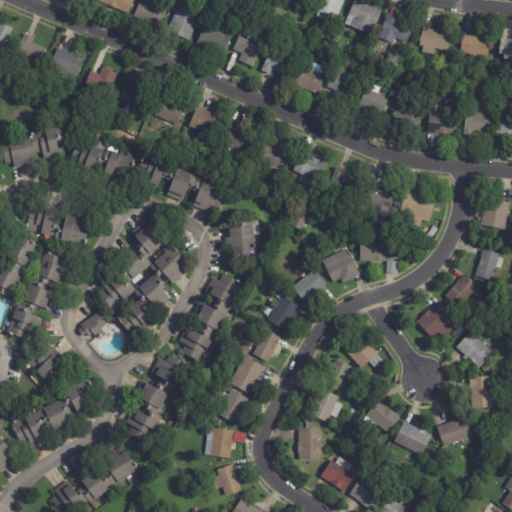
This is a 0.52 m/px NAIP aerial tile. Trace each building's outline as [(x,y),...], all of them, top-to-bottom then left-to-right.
[(108,4),(100,1),(100,0),(133,0),(129,13),(108,4)] [(345,0),(337,19),(327,15),(325,19),(317,16),(319,11),(314,9),(317,0),(345,0)] [(361,0),(369,4),(369,5),(383,11),(372,35),(345,24),(355,0),(361,0)] [(142,2),(158,9),(160,3),(170,7),(161,29),(134,16),(141,1),(142,2)] [(186,11),(199,17),(190,40),(168,31),(174,16),(176,12),(182,14),(183,10),(186,11)] [(272,11),(277,13),(274,20),(269,17),(272,11)] [(390,13),(400,17),(399,19),(414,26),(407,43),(389,36),(387,41),(379,37),(389,12),(390,13)] [(0,23),(13,29),(0,57),(0,23)] [(224,54),(197,43),(205,24),(216,28),(218,23),(227,27),(225,32),(232,35),(224,54)] [(430,29),(452,33),(449,51),(436,49),(434,55),(423,52),(424,46),(420,45),(424,27),(430,29)] [(28,35),(34,37),(31,42),(46,48),(38,67),(14,56),(25,33),(28,35)] [(254,67),(239,61),(242,53),(234,50),(240,35),(263,45),(254,67)] [(469,36),(491,39),(489,56),(462,52),(464,35),(469,36)] [(504,38),(511,38),(511,59),(500,58),(503,38),(504,38)] [(365,44),(370,46),(368,52),(362,49),(364,44),(365,44)] [(59,49),(84,59),(76,78),(69,75),(67,80),(59,77),(61,71),(50,67),(58,48),(59,49)] [(274,70),(272,70),(270,74),(262,71),(271,48),(295,58),(287,76),(274,70)] [(390,54),(399,57),(396,65),(387,63),(390,54)] [(327,76),(319,95),(293,84),(301,65),(327,76)] [(362,65),(368,68),(365,75),(359,72),(362,65)] [(93,71),(100,74),(103,67),(117,74),(108,96),(85,85),(91,71),(93,71)] [(333,92),(327,90),(333,73),(353,80),(348,92),(339,89),(337,94),(333,92)] [(132,79),(138,82),(136,87),(150,93),(143,111),(119,101),(129,78),(132,79)] [(364,114),(357,111),(369,83),(381,88),(379,93),(390,98),(382,116),(368,109),(366,114),(364,114)] [(43,96),(35,93),(39,84),(47,88),(43,96)] [(181,122),(180,125),(159,117),(164,103),(172,106),(174,100),(187,104),(181,122)] [(410,126),(411,121),(395,117),(398,104),(422,109),(418,128),(410,126)] [(199,108),(223,119),(212,145),(198,139),(201,132),(189,126),(198,107),(199,108)] [(431,112),(458,115),(456,136),(428,133),(430,112),(431,112)] [(474,113),(491,115),(489,134),(476,132),(476,137),(464,136),(467,112),(474,113)] [(511,138),(502,137),(497,137),(499,120),(505,121),(506,115),(511,116),(511,138)] [(237,124),(243,127),(241,133),(254,138),(247,155),(224,146),(233,123),(237,124)] [(51,157),(38,160),(37,157),(28,159),(30,165),(15,168),(14,162),(6,164),(5,160),(0,161),(0,142),(31,136),(31,133),(61,126),(65,144),(58,145),(61,155),(51,157)] [(108,149),(136,161),(129,177),(123,175),(119,184),(103,177),(108,164),(103,162),(102,164),(97,162),(91,176),(76,170),(78,164),(70,160),(79,140),(92,145),(94,139),(107,145),(105,150),(107,151),(108,149)] [(266,146),(274,149),(277,142),(291,147),(281,171),(254,159),(261,144),(266,146)] [(303,153),(328,164),(320,182),(315,180),(312,187),(298,181),(301,174),(294,171),(302,152),(303,153)] [(223,199),(218,211),(210,208),(208,213),(193,206),(198,192),(192,190),(191,192),(187,191),(183,202),(168,196),(173,181),(162,177),(157,191),(134,182),(145,154),(160,159),(159,162),(227,188),(223,199)] [(340,168),(346,170),(344,176),(359,181),(353,195),(329,186),(337,167),(340,168)] [(386,218),(372,214),(374,208),(359,204),(364,187),(379,192),(381,185),(395,190),(386,218)] [(407,192),(436,200),(430,223),(423,221),(422,226),(412,223),(413,217),(401,214),(407,192)] [(509,203),(511,203),(506,230),(482,225),(487,201),(497,203),(498,201),(509,203)] [(45,207),(55,209),(54,212),(56,212),(54,222),(65,224),(67,213),(83,216),(81,224),(90,226),(86,246),(55,241),(56,236),(27,231),(28,228),(26,227),(27,224),(28,224),(31,210),(39,211),(40,206),(45,207)] [(306,223),(302,231),(292,225),(297,214),(308,219),(306,223)] [(339,220),(342,214),(348,217),(346,222),(339,220)] [(328,226),(331,221),(337,223),(335,229),(328,226)] [(152,225),(156,222),(169,239),(167,241),(169,244),(165,248),(162,245),(147,258),(152,265),(141,274),(144,278),(134,286),(136,290),(111,310),(98,294),(106,288),(101,283),(117,270),(114,266),(120,261),(115,256),(128,245),(133,250),(141,244),(132,232),(145,222),(149,228),(152,225)] [(256,251),(233,254),(232,245),(226,246),(225,230),(253,227),(256,251)] [(347,237),(355,233),(357,239),(349,242),(347,237)] [(16,234),(37,245),(11,298),(0,292),(0,288),(1,287),(0,286),(0,264),(4,256),(1,255),(9,239),(12,241),(15,234),(16,234)] [(377,244),(404,244),(404,259),(392,259),(392,261),(361,261),(361,244),(362,244),(362,237),(373,237),(374,244),(377,244)] [(415,254),(404,252),(404,243),(416,244),(415,254)] [(179,252),(188,263),(181,268),(186,274),(165,291),(171,299),(154,313),(160,320),(147,331),(144,326),(132,336),(118,318),(140,300),(134,292),(157,274),(150,266),(166,254),(163,250),(169,246),(171,249),(174,246),(176,249),(177,249),(179,252)] [(346,250),(348,256),(350,255),(361,276),(350,282),(347,277),(335,284),(323,261),(345,250),(346,250)] [(477,276),(483,250),(500,254),(499,259),(503,260),(501,269),(497,268),(494,280),(477,276)] [(52,255),(65,260),(63,267),(65,268),(59,283),(52,280),(47,292),(56,295),(50,311),(39,307),(34,317),(42,320),(36,335),(30,332),(27,341),(6,333),(18,303),(23,305),(33,279),(35,280),(46,252),(49,253),(49,252),(53,254),(52,255)] [(392,262),(399,262),(398,274),(386,273),(387,261),(392,262)] [(325,285),(305,303),(293,288),(314,270),(327,284),(325,285)] [(221,325),(206,354),(211,356),(207,363),(203,360),(201,363),(182,353),(187,346),(180,342),(187,328),(200,335),(206,324),(193,318),(201,303),(204,304),(209,294),(206,292),(214,278),(220,281),(224,274),(243,284),(242,287),(245,288),(242,294),(238,292),(235,299),(239,301),(234,312),(229,310),(221,325)] [(477,287),(484,293),(470,308),(465,304),(460,309),(446,296),(464,275),(477,287)] [(297,310),(284,331),(268,321),(283,297),(299,307),(297,310)] [(501,297),(511,301),(511,304),(508,313),(496,307),(501,297)] [(432,309),(440,301),(456,318),(450,323),(455,329),(445,339),(440,333),(433,339),(418,322),(422,318),(429,310),(430,311),(432,309)] [(102,321),(106,325),(101,328),(106,335),(98,340),(94,334),(90,337),(87,334),(84,337),(79,330),(82,328),(81,326),(97,314),(102,321)] [(464,323),(468,327),(460,336),(456,332),(464,323)] [(281,341),(269,363),(253,354),(267,330),(283,339),(281,341)] [(477,338),(494,353),(478,371),(463,358),(466,356),(457,348),(471,332),(477,338)] [(349,348),(356,342),(355,341),(361,335),(378,354),(377,355),(383,361),(375,368),(370,362),(362,369),(346,351),(349,348)] [(53,347),(64,359),(59,364),(63,369),(47,383),(26,360),(41,346),(47,352),(53,346),(53,347)] [(169,393),(157,415),(163,418),(155,431),(163,435),(155,448),(148,444),(147,445),(128,434),(133,427),(127,423),(135,409),(142,414),(148,403),(139,399),(148,384),(154,387),(160,377),(152,373),(160,359),(165,362),(169,354),(194,369),(181,392),(176,389),(174,393),(170,391),(169,393)] [(264,369),(258,380),(259,381),(254,389),(253,389),(250,395),(230,384),(245,357),(265,367),(264,369)] [(328,377),(337,360),(353,368),(340,392),(325,385),(328,377)] [(91,387),(98,399),(85,407),(86,408),(74,415),(78,424),(57,435),(50,422),(40,427),(47,440),(28,450),(11,419),(18,415),(22,422),(63,399),(60,394),(80,383),(78,380),(86,376),(90,384),(91,383),(93,386),(91,387)] [(211,379),(207,386),(203,383),(206,376),(211,379)] [(477,409),(472,409),(472,392),(471,392),(470,378),(492,377),(493,408),(477,409)] [(248,401),(236,424),(218,415),(225,403),(220,400),(224,393),(229,395),(232,390),(249,400),(248,401)] [(328,423),(312,416),(314,412),(313,411),(318,398),(320,399),(324,391),(339,398),(337,403),(343,406),(337,419),(331,416),(328,423)] [(379,401),(401,418),(389,433),(378,425),(373,430),(362,422),(378,401),(379,401)] [(185,414),(190,402),(196,404),(191,416),(185,414)] [(473,437),(445,446),(438,427),(467,418),(473,437)] [(200,420),(206,422),(204,429),(198,427),(200,420)] [(405,423),(433,436),(423,456),(395,443),(404,422),(405,423)] [(234,431),(230,459),(211,457),(213,442),(207,441),(208,434),(214,434),(214,429),(234,431)] [(299,440),(299,429),(321,429),(322,460),(299,460),(299,454),(299,443),(299,440)] [(10,463),(0,473),(0,438),(12,452),(6,457),(11,463),(10,463)] [(500,456),(502,449),(511,452),(509,459),(500,456)] [(123,454),(126,452),(139,469),(81,511),(62,511),(53,499),(58,496),(54,491),(68,482),(74,490),(81,485),(77,479),(88,471),(91,475),(96,472),(102,480),(111,473),(102,460),(115,451),(119,457),(123,454)] [(353,467),(349,472),(355,477),(344,493),(321,477),(332,461),(336,464),(340,458),(353,467)] [(234,466),(242,492),(226,497),(223,488),(216,490),(212,478),(219,476),(217,470),(234,465),(234,466)] [(419,473),(426,477),(423,484),(415,480),(419,473)] [(374,511),(359,502),(351,496),(363,477),(367,480),(371,474),(385,483),(381,489),(388,494),(376,511),(374,511)] [(511,510),(503,504),(511,492),(506,489),(511,479),(511,510)] [(419,496),(427,492),(429,498),(422,501),(419,496)] [(252,506),(260,511),(234,511),(242,499),(252,506)] [(382,511),(390,499),(411,511),(382,511)]
